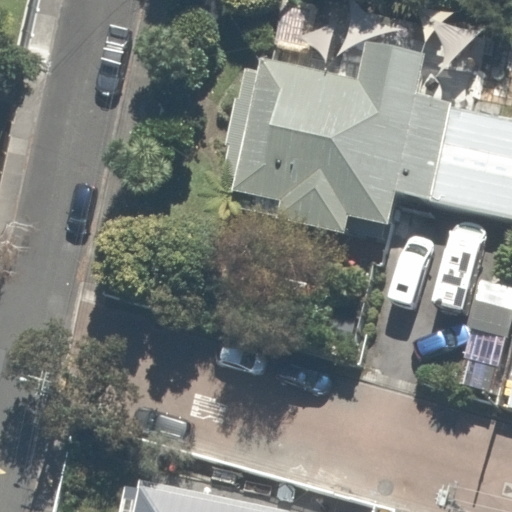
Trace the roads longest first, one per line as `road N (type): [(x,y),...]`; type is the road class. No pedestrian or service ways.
road 1 (residential): [(511,480),(9,339)]
road 2 (residential): [(9,339),(87,0)]
